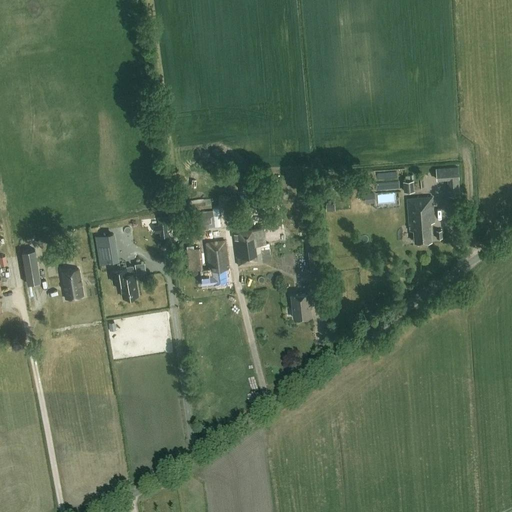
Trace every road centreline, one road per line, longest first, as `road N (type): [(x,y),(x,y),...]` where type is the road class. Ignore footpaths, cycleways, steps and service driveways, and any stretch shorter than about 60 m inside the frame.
road 1 (unclassified): [(100,511),(228,437),(511,234)]
road 2 (track): [(62,511),(29,331)]
road 3 (unknown): [(267,409),(233,261)]
